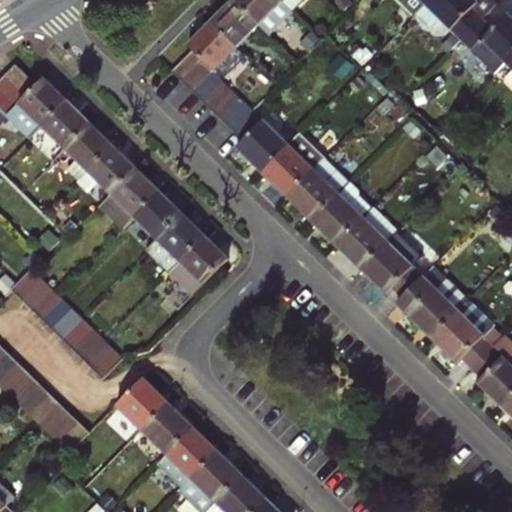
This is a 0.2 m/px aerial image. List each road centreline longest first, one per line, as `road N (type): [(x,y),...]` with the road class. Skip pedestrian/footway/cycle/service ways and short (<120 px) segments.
road 1 (residential): [(286,247),(199,331),(195,363),(211,390),(334,511)]
road 2 (residential): [(36,2),(286,247)]
road 3 (residential): [(511,465),(286,247)]
